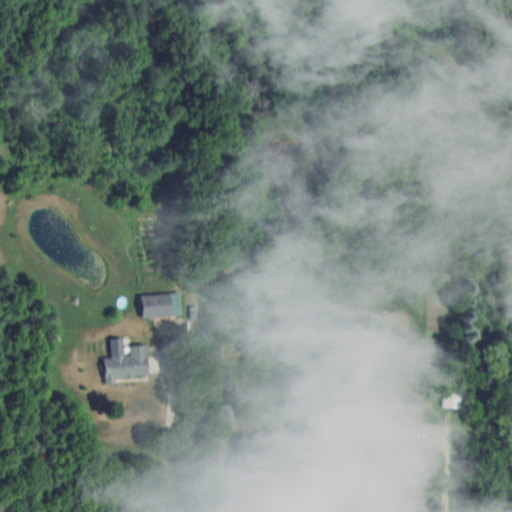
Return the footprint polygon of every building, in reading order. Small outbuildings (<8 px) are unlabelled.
[(142,317),(182,314),(180,291),(141,294),(142,317)] [(104,356),(105,378),(148,376),(146,343),(125,344),(125,336),(110,337),(111,356),(104,356)] [(462,381),(443,381),(443,407),(462,407),(462,381)] [(219,403),(219,426),(237,426),(237,403),(219,403)] [(417,456),(417,434),(379,434),(379,456),(417,456)] [(281,457),(230,457),(230,483),(281,482),(281,457)]
